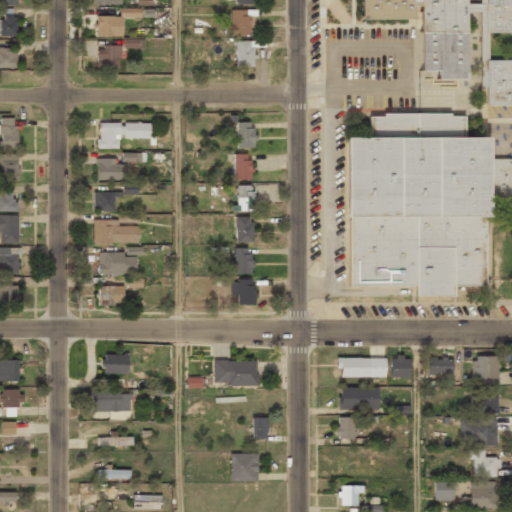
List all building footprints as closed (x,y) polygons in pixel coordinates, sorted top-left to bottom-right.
[(458,0),(458,81),(429,81),(429,72),(412,72),(412,0),(458,0)] [(511,34),(484,34),(484,0),(511,0),(511,34)] [(16,9),(0,9),(0,36),(17,36),(16,9)] [(250,10),(228,10),(228,36),(250,36),(250,10)] [(95,16),(95,36),(122,36),(122,16),(95,16)] [(236,68),(253,68),(253,42),(236,42),(236,68)] [(96,45),(96,68),(120,68),(120,45),(96,45)] [(0,68),(16,68),(16,48),(0,48),(0,68)] [(483,61),(511,60),(511,106),(483,107),(483,61)] [(410,286),(344,286),(344,136),(365,136),(365,117),(379,117),(379,114),(445,114),(445,117),(460,117),(460,136),(480,136),(480,286),(449,286),(449,296),(410,296),(410,286)] [(0,148),(18,148),(18,117),(0,117),(0,148)] [(118,148),(118,138),(149,138),(149,122),(97,122),(97,148),(118,148)] [(236,123),(236,147),(253,147),(253,123),(236,123)] [(122,162),(140,161),(140,152),(121,153),(122,162)] [(17,153),(0,153),(0,178),(17,178),(17,153)] [(233,154),(233,179),(250,179),(250,154),(233,154)] [(121,180),(121,158),(96,158),(96,180),(121,180)] [(511,264),(510,264),(510,201),(489,201),(489,159),(510,159),(510,166),(511,166),(511,264)] [(236,212),(253,212),(253,186),(236,186),(236,212)] [(0,212),(15,212),(15,189),(0,189),(0,212)] [(93,210),(113,210),(113,192),(93,192),(93,210)] [(0,243),(17,243),(17,215),(0,215),(0,243)] [(234,242),(252,242),(252,217),(234,217),(234,242)] [(137,242),(137,225),(118,225),(118,220),(93,220),(93,242),(137,242)] [(0,274),(18,274),(18,248),(0,248),(0,274)] [(251,273),(251,248),(234,248),(234,273),(251,273)] [(97,253),(97,274),(135,274),(135,253),(97,253)] [(141,288),(141,279),(126,279),(125,287),(141,288)] [(254,279),(231,280),(231,295),(236,295),(236,305),(254,304),(254,279)] [(122,286),(96,286),(96,306),(122,306),(122,286)] [(0,288),(0,306),(17,306),(17,288),(0,288)] [(128,354),(102,354),(102,375),(128,375),(128,354)] [(497,356),(470,356),(470,381),(497,381),(497,356)] [(409,378),(409,358),(390,358),(390,378),(409,378)] [(0,382),(17,382),(17,359),(0,359),(0,382)] [(368,359),(335,359),(335,377),(368,377),(368,359)] [(452,359),(426,359),(426,375),(452,375),(452,359)] [(256,386),(256,362),(212,362),(212,386),(256,386)] [(372,374),(373,382),(386,381),(385,372),(372,374)] [(199,378),(186,378),(186,388),(199,388),(199,378)] [(21,390),(0,389),(0,407),(20,408),(21,390)] [(378,410),(378,390),(337,390),(337,410),(378,410)] [(130,411),(130,393),(91,393),(91,411),(130,411)] [(497,414),(497,393),(478,393),(478,414),(497,414)] [(354,440),(354,417),(337,417),(337,440),(354,440)] [(252,419),(252,439),(266,439),(266,419),(252,419)] [(495,444),(495,421),(460,421),(460,444),(495,444)] [(1,434),(13,434),(13,424),(1,424),(1,434)] [(96,446),(132,446),(132,437),(96,437),(96,446)] [(356,449),(356,470),(380,470),(380,449),(356,449)] [(484,458),(484,451),(471,451),(471,476),(497,476),(497,458),(484,458)] [(256,454),(230,454),(230,482),(256,482),(256,454)] [(97,479),(129,479),(129,469),(97,469),(97,479)] [(433,482),(433,500),(453,500),(453,482),(433,482)] [(461,508),(495,509),(496,482),(469,482),(469,498),(461,498),(461,508)] [(338,486),(338,506),(360,506),(360,486),(338,486)] [(0,503),(14,503),(14,492),(0,492),(0,503)] [(131,508),(160,508),(160,495),(131,495),(131,508)]
